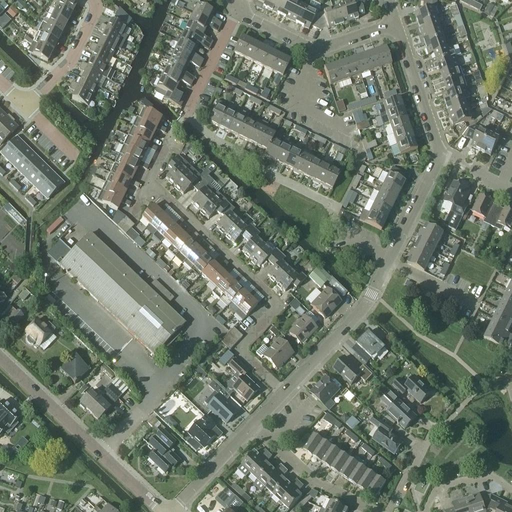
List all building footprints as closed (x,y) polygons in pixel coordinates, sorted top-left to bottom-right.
[(54,0),(52,4),(72,14),(73,12),(76,4),(77,4),(68,0),(60,0),(59,2),(54,0)] [(265,0),(264,4),(262,7),(272,12),(277,0),(265,0)] [(277,0),(272,12),(281,16),(289,1),(288,0),(277,0)] [(288,0),(289,1),(281,16),(290,21),(298,5),(297,5),(300,0),(299,0),(288,0)] [(347,0),(341,2),(343,6),(348,23),(358,19),(358,17),(364,15),(362,8),(356,2),(355,0),(347,0)] [(355,0),(356,2),(362,8),(365,2),(367,3),(368,0),(355,0)] [(20,12),(25,7),(19,1),(14,6),(20,12)] [(433,8),(434,2),(416,1),(420,12),(415,14),(419,24),(437,18),(433,8)] [(473,2),(470,6),(471,7),(475,9),(480,11),(482,7),(473,2)] [(52,4),(50,8),(55,10),(52,16),(67,23),(71,16),(72,14),(52,4)] [(489,4),(484,13),(489,16),(491,12),(494,7),(489,4)] [(192,15),(219,28),(221,24),(211,19),(214,14),(197,5),(192,15)] [(298,5),(290,21),(299,25),(307,10),(298,5)] [(307,10),(299,25),(309,30),(310,26),(319,31),(320,14),(316,14),(312,12),(314,8),(309,6),(307,10)] [(343,6),(333,9),(339,26),(348,23),(343,6)] [(11,17),(15,12),(12,8),(7,13),(11,17)] [(320,14),(319,31),(328,28),(329,29),(339,26),(333,9),(323,13),(320,14)] [(10,21),(5,15),(4,15),(0,19),(6,25),(10,21)] [(217,32),(219,28),(192,15),(188,24),(204,32),(207,27),(217,32)] [(44,19),(42,23),(63,33),(64,31),(63,31),(67,23),(52,16),(49,22),(44,19)] [(419,24),(422,35),(440,28),(437,18),(419,24)] [(99,28),(125,40),(127,37),(123,35),(126,29),(111,21),(107,27),(102,24),(101,25),(99,28)] [(40,27),(38,33),(42,35),(57,43),(61,35),(62,35),(63,33),(42,23),(40,27)] [(183,33),(210,46),(212,42),(202,37),(204,32),(188,24),(183,33)] [(104,34),(101,40),(116,48),(116,49),(120,50),(125,40),(99,28),(98,30),(98,32),(104,34)] [(426,45),(444,39),(440,28),(422,35),(426,45)] [(33,42),(53,53),(54,51),(53,50),(57,43),(42,35),(38,33),(35,39),(34,39),(33,42)] [(208,51),(210,46),(183,33),(179,42),(195,50),(198,46),(208,51)] [(25,36),(24,40),(27,44),(31,46),(31,47),(36,49),(33,55),(47,62),(51,54),(52,55),(53,53),(33,42),(25,36)] [(233,53),(234,53),(243,58),(251,42),(242,37),(233,53)] [(429,55),(434,54),(434,53),(447,49),(447,48),(444,39),(426,45),(429,55)] [(112,58),(116,49),(116,48),(101,40),(98,46),(92,44),(91,44),(90,47),(112,58)] [(174,51),(201,65),(203,61),(193,55),(195,50),(179,42),(174,51)] [(253,63),(261,47),(251,42),(243,58),(253,63)] [(107,67),(112,58),(90,47),(88,50),(89,51),(94,54),(91,60),(107,67)] [(263,68),(271,51),(261,47),(253,63),(263,68)] [(434,53),(434,54),(436,59),(426,62),(427,67),(456,57),(452,47),(447,48),(447,49),(434,53)] [(375,52),(381,69),(391,65),(386,48),(375,52)] [(199,69),(201,65),(174,51),(170,61),(186,69),(189,64),(199,69)] [(273,73),(281,56),(271,51),(263,68),(273,73)] [(371,72),(381,69),(375,52),(365,55),(371,72)] [(360,76),(371,72),(365,55),(355,58),(360,76)] [(281,56),(273,73),(282,77),(290,61),(281,56)] [(456,57),(427,67),(429,72),(439,68),(441,74),(459,68),(456,57)] [(350,79),(360,76),(355,58),(344,62),(350,79)] [(102,77),(105,79),(110,70),(107,68),(107,67),(91,60),(88,66),(83,63),(81,63),(80,66),(102,77)] [(184,74),(186,69),(170,61),(165,70),(192,83),(194,79),(184,74)] [(340,83),(350,79),(344,62),(334,65),(340,83)] [(329,86),(340,83),(334,65),(324,69),(329,86)] [(97,87),(102,77),(80,66),(79,69),(79,70),(85,73),(82,79),(97,87)] [(443,79),(433,83),(434,87),(442,85),(445,84),(463,78),(459,68),(441,74),(443,79)] [(190,87),(192,83),(165,70),(161,79),(177,87),(180,82),(190,87)] [(445,84),(448,94),(461,90),(466,88),(463,78),(445,84)] [(92,96),(97,87),(82,79),(79,85),(73,82),(72,83),(70,85),(92,96)] [(155,94),(164,98),(163,99),(180,108),(185,97),(175,92),(177,87),(161,79),(156,88),(154,92),(156,93),(155,94)] [(87,106),(92,96),(70,85),(69,88),(69,89),(75,92),(72,99),(87,106)] [(443,96),(446,106),(465,100),(469,98),(466,88),(461,90),(448,94),(443,96)] [(475,91),(474,94),(474,97),(480,95),(486,93),(485,88),(478,90),(475,91)] [(381,111),(378,112),(380,117),(403,109),(400,98),(382,104),(379,105),(381,111)] [(153,106),(144,99),(140,104),(149,111),(153,106)] [(359,108),(370,104),(369,100),(357,103),(359,108)] [(450,116),(468,110),(465,100),(446,106),(450,116)] [(216,107),(208,123),(218,127),(226,111),(222,109),(224,104),(217,101),(214,106),(216,107)] [(342,102),(336,104),(339,114),(345,112),(342,102)] [(348,112),(359,108),(357,103),(346,107),(348,112)] [(142,120),(142,121),(157,128),(156,130),(160,132),(162,128),(158,126),(161,118),(142,109),(138,118),(142,120)] [(403,109),(380,117),(383,127),(384,127),(386,126),(389,125),(407,119),(403,109)] [(236,116),(228,132),(237,137),(246,120),(248,115),(238,110),(236,116)] [(468,110),(450,116),(453,127),(472,121),(468,110)] [(226,111),(218,127),(228,132),(236,116),(231,113),(226,111)] [(0,130),(12,119),(8,115),(7,117),(2,113),(0,114),(0,130)] [(152,137),(156,130),(157,128),(142,121),(136,118),(132,127),(152,137)] [(12,119),(0,130),(0,145),(0,146),(18,128),(13,123),(15,122),(12,119)] [(407,119),(389,125),(393,135),(410,129),(407,119)] [(246,120),(237,137),(247,142),(255,125),(246,120)] [(255,125),(247,142),(257,146),(265,130),(266,128),(268,125),(258,120),(256,125),(255,125)] [(360,123),(356,125),(358,131),(362,132),(370,127),(367,121),(364,122),(360,123)] [(148,146),(147,148),(151,150),(153,146),(149,145),(152,137),(132,127),(128,137),(148,146)] [(474,127),(463,137),(473,142),(471,147),(481,152),(492,129),(487,127),(485,132),(479,130),(474,127)] [(410,129),(393,135),(396,145),(414,140),(410,129)] [(492,129),(481,152),(491,156),(499,139),(494,137),(497,132),(492,129)] [(265,130),(257,146),(266,151),(267,151),(272,140),(275,135),(265,130)] [(144,156),(147,148),(148,146),(128,137),(123,146),(144,156)] [(17,138),(1,155),(9,162),(25,146),(17,138)] [(266,151),(264,156),(274,161),(282,145),(272,140),(267,151),(266,151)] [(414,140),(396,145),(400,156),(417,150),(414,140)] [(282,145),(274,161),(284,166),(292,150),(291,149),(293,145),(283,141),(282,145)] [(367,144),(363,146),(365,152),(369,150),(377,148),(375,141),(367,144)] [(292,150),(284,166),(293,171),(301,154),(297,152),(298,149),(297,147),(294,145),(293,145),(291,149),(292,150)] [(25,146),(9,162),(16,170),(32,154),(25,146)] [(139,165),(138,167),(142,169),(144,165),(140,163),(144,156),(123,146),(119,155),(139,165)] [(32,154),(16,170),(24,178),(40,161),(32,154)] [(293,171),(293,172),(293,173),(298,176),(299,175),(300,174),(303,176),(311,159),(301,154),(293,171)] [(114,165),(120,167),(135,174),(138,167),(139,165),(119,155),(114,165)] [(311,159),(303,176),(313,180),(321,164),(316,161),(317,158),(312,156),(311,159)] [(174,170),(166,179),(174,187),(187,173),(179,165),(183,161),(178,157),(170,166),(174,170)] [(40,161),(24,178),(32,185),(48,169),(40,161)] [(321,164),(313,180),(322,185),(330,169),(330,168),(325,166),(327,163),(322,161),(321,164)] [(330,169),(322,185),(332,190),(340,173),(335,171),(336,168),(335,166),(332,164),(330,168),(330,169)] [(130,183),(130,185),(134,187),(135,183),(131,181),(135,174),(120,167),(115,176),(130,183)] [(382,173),(378,181),(384,184),(400,192),(405,182),(400,180),(404,173),(392,167),(389,174),(388,176),(382,173)] [(48,169),(32,185),(40,193),(56,176),(48,169)] [(187,173),(174,187),(183,195),(191,186),(195,190),(204,181),(200,177),(196,181),(187,173)] [(56,176),(40,193),(47,200),(63,184),(56,176)] [(126,192),(130,185),(130,183),(115,176),(111,185),(126,192)] [(200,194),(191,203),(200,211),(213,197),(217,193),(209,186),(213,182),(208,177),(204,181),(195,190),(200,194)] [(122,202),(121,203),(125,205),(127,202),(123,200),(126,192),(111,185),(106,182),(101,192),(122,202)] [(456,232),(462,219),(467,208),(462,205),(470,191),(454,183),(445,202),(453,206),(444,226),(456,232)] [(378,188),(376,193),(379,194),(395,202),(400,192),(384,184),(381,190),(378,188)] [(373,191),(369,201),(391,212),(395,202),(379,194),(376,193),(375,192),(373,191)] [(97,201),(102,204),(117,211),(121,203),(122,202),(101,192),(97,201)] [(213,197),(200,211),(208,219),(217,211),(221,215),(230,205),(227,203),(225,201),(217,193),(213,197)] [(347,195),(345,201),(349,203),(352,205),(353,202),(350,200),(352,197),(347,195)] [(490,226),(499,207),(493,205),(494,203),(480,196),(472,212),(486,219),(483,223),(490,226)] [(369,201),(364,210),(386,221),(391,212),(369,201)] [(225,219),(217,227),(218,228),(225,236),(238,222),(230,214),(234,210),(230,205),(221,215),(225,219)] [(7,214),(12,210),(8,206),(3,210),(7,214)] [(153,206),(142,218),(149,225),(161,213),(162,215),(165,211),(162,209),(159,212),(153,206)] [(499,207),(490,226),(502,232),(504,228),(511,231),(511,229),(511,211),(505,208),(504,210),(499,207)] [(359,221),(364,223),(381,231),(386,221),(364,210),(364,211),(359,221)] [(161,213),(149,225),(152,228),(156,232),(157,233),(168,220),(162,215),(161,213)] [(118,225),(117,226),(121,231),(130,221),(126,217),(125,217),(118,225)] [(156,232),(152,237),(160,244),(164,239),(164,240),(175,228),(176,227),(174,226),(168,220),(157,233),(156,232)] [(130,221),(121,231),(126,235),(128,233),(129,232),(129,231),(130,231),(134,226),(130,221)] [(238,222),(225,236),(234,244),(239,238),(242,235),(246,239),(255,230),(251,225),(247,229),(238,222)] [(175,228),(164,240),(171,246),(171,247),(183,234),(177,229),(177,228),(180,226),(177,223),(174,226),(176,227),(175,228)] [(419,234),(439,243),(444,233),(427,225),(424,231),(421,230),(419,234)] [(247,246),(242,252),(251,260),(264,246),(256,238),(260,234),(255,230),(246,239),(251,243),(247,246)] [(128,233),(126,235),(133,242),(137,238),(129,231),(129,232),(128,233)] [(56,263),(145,348),(154,356),(160,350),(163,353),(176,338),(174,336),(185,324),(90,234),(71,254),(59,242),(48,253),(58,262),(56,263)] [(171,246),(167,251),(174,258),(190,241),(192,243),(195,240),(192,237),(189,240),(183,234),(171,247),(171,246)] [(434,253),(439,243),(419,234),(418,237),(420,238),(417,245),(434,253)] [(137,238),(133,242),(140,249),(144,245),(137,238)] [(190,241),(174,258),(181,265),(183,263),(186,260),(186,261),(198,248),(192,243),(190,241)] [(264,246),(251,260),(259,268),(264,263),(268,259),(272,263),(281,254),(276,250),(275,250),(267,243),(264,246)] [(429,263),(434,253),(417,245),(414,251),(412,249),(410,253),(429,263)] [(186,260),(183,263),(191,270),(194,268),(205,256),(204,254),(198,248),(186,261),(186,260)] [(194,268),(191,270),(199,277),(201,275),(213,263),(207,257),(210,254),(207,251),(204,254),(205,256),(194,268)] [(425,273),(429,263),(410,253),(408,257),(410,258),(407,264),(425,273)] [(272,271),(268,276),(276,284),(289,270),(281,263),(285,258),(281,254),(272,263),(276,267),(272,271)] [(213,263),(201,275),(209,282),(220,270),(222,271),(225,268),(222,265),(219,268),(213,263)] [(220,270),(209,282),(216,289),(227,277),(222,271),(220,270)] [(289,270),(276,284),(285,292),(293,284),(297,288),(302,283),(306,279),(301,274),(297,278),(289,270)] [(321,289),(325,284),(314,273),(309,277),(321,289)] [(216,289),(211,293),(219,300),(223,296),(235,284),(233,282),(227,277),(216,289)] [(223,296),(219,300),(219,301),(226,308),(227,308),(231,304),(231,303),(242,291),(236,285),(239,282),(236,279),(233,282),(235,284),(223,296)] [(325,319),(341,303),(327,290),(311,306),(325,319)] [(242,291),(231,303),(231,304),(238,310),(250,298),(251,299),(254,296),(251,293),(248,297),(242,291)] [(511,292),(508,291),(503,300),(511,304),(511,292)] [(250,298),(238,310),(246,318),(257,305),(251,299),(250,298)] [(511,304),(503,300),(499,310),(511,316),(511,304)] [(291,307),(295,311),(300,305),(296,302),(291,307)] [(17,312),(12,308),(2,318),(12,328),(23,316),(18,311),(17,312)] [(511,316),(499,310),(494,320),(511,328),(511,326),(511,316)] [(217,317),(215,319),(222,326),(224,324),(226,322),(219,315),(217,317)] [(301,345),(308,337),(316,329),(304,318),(289,334),(301,345)] [(45,327),(37,320),(25,333),(29,337),(27,339),(27,342),(29,344),(33,345),(35,343),(39,347),(55,330),(48,323),(45,327)] [(511,340),(511,335),(508,334),(511,328),(494,320),(489,329),(511,340)] [(229,333),(238,342),(243,337),(233,328),(229,333)] [(270,332),(275,338),(279,334),(274,328),(270,332)] [(511,346),(511,345),(511,340),(489,329),(484,339),(501,348),(504,342),(511,346)] [(234,346),(238,342),(229,333),(225,338),(234,346)] [(374,361),(385,349),(368,333),(356,345),(359,348),(354,353),(367,364),(372,359),(374,361)] [(230,351),(234,346),(225,338),(220,342),(230,351)] [(277,370),(292,353),(279,340),(263,357),(277,370)] [(75,384),(89,370),(75,355),(60,370),(75,384)] [(359,371),(345,357),(334,369),(352,386),(359,377),(365,383),(373,375),(363,366),(359,371)] [(231,391),(234,391),(246,402),(258,390),(244,377),(248,372),(235,360),(228,367),(236,374),(227,384),(226,387),(227,389),(229,391),(231,391)] [(103,365),(100,369),(111,380),(115,376),(103,365)] [(432,393),(424,385),(415,377),(406,386),(399,379),(393,386),(403,395),(407,391),(421,404),(432,393)] [(329,411),(334,405),(329,400),(339,390),(326,378),(316,388),(317,390),(312,395),(329,411)] [(122,395),(128,389),(117,379),(111,385),(122,395)] [(214,392),(204,403),(207,407),(226,424),(237,412),(225,401),(229,397),(218,387),(213,382),(208,387),(214,392)] [(107,389),(118,400),(122,395),(111,385),(111,384),(107,389)] [(82,395),(87,389),(84,386),(78,392),(82,395)] [(114,404),(118,400),(107,389),(103,393),(105,395),(114,404)] [(103,393),(102,392),(97,397),(91,391),(80,404),(81,405),(80,406),(84,410),(85,409),(89,412),(100,400),(105,395),(103,393)] [(405,430),(416,418),(390,393),(382,401),(391,409),(388,413),(405,430)] [(100,400),(89,412),(98,421),(99,419),(101,421),(104,417),(103,416),(110,408),(100,400)] [(16,422),(20,418),(17,415),(3,401),(0,404),(0,437),(0,438),(4,434),(3,433),(4,432),(8,436),(18,424),(16,422)] [(334,425),(337,421),(332,417),(327,414),(323,421),(333,427),(334,425)] [(341,419),(346,423),(350,419),(345,414),(341,419)] [(169,417),(165,422),(172,429),(177,425),(169,417)] [(394,455),(403,444),(390,435),(393,430),(375,417),(370,423),(380,430),(373,440),(394,455)] [(152,428),(158,422),(154,418),(148,424),(152,428)] [(199,422),(188,434),(203,448),(214,437),(209,432),(214,427),(204,418),(199,423),(199,422)] [(337,421),(334,425),(339,430),(342,426),(337,421)] [(173,468),(180,461),(169,451),(175,444),(168,437),(170,434),(165,429),(162,431),(148,445),(155,451),(148,458),(165,474),(171,467),(173,468)] [(351,439),(354,435),(348,431),(345,435),(351,439)] [(313,457),(323,441),(326,437),(320,434),(318,437),(314,435),(303,450),(313,457)] [(354,435),(351,439),(356,443),(359,440),(354,435)] [(322,463),(332,447),(323,441),(313,457),(322,463)] [(367,453),(371,449),(365,445),(361,449),(367,453)] [(11,454),(11,453),(12,450),(3,446),(2,449),(1,452),(11,455),(11,454)] [(330,469),(341,453),(332,447),(322,463),(330,469)] [(371,449),(367,453),(372,458),(375,453),(371,449)] [(255,452),(242,466),(249,472),(247,474),(248,475),(269,453),(265,450),(260,456),(255,452)] [(269,453),(248,475),(250,477),(252,475),(258,481),(271,467),(266,463),(272,457),(269,453)] [(339,475),(350,459),(341,453),(330,469),(339,475)] [(348,481),(362,461),(356,457),(354,461),(350,459),(339,475),(348,481)] [(383,467),(387,463),(382,459),(378,463),(383,467)] [(357,487),(368,471),(365,468),(367,464),(362,461),(348,481),(357,487)] [(387,463),(383,467),(389,471),(392,467),(387,463)] [(258,481),(254,485),(262,493),(264,490),(285,468),(281,465),(275,471),(271,467),(258,481)] [(285,468),(264,490),(266,492),(267,490),(274,496),(287,482),(282,478),(288,471),(285,468)] [(366,493),(377,477),(368,471),(357,487),(366,493)] [(377,477),(366,493),(375,499),(386,483),(377,477)] [(287,482),(274,496),(280,502),(278,503),(280,505),(300,483),(297,480),(291,486),(287,482)] [(300,483),(280,505),(281,506),(283,505),(289,511),(303,497),(298,492),(304,486),(300,483)] [(226,489),(215,501),(227,511),(226,511),(236,511),(243,505),(230,493),(226,489)] [(241,497),(247,503),(251,499),(245,494),(241,497)] [(466,498),(470,511),(489,511),(491,511),(492,511),(498,499),(491,496),(481,499),(479,494),(466,498)] [(470,511),(466,498),(453,503),(454,508),(444,511),(443,511),(470,511)] [(326,511),(347,511),(349,510),(331,502),(327,499),(322,510),(326,511)] [(510,511),(511,509),(506,506),(507,504),(498,499),(492,511),(510,511)]
